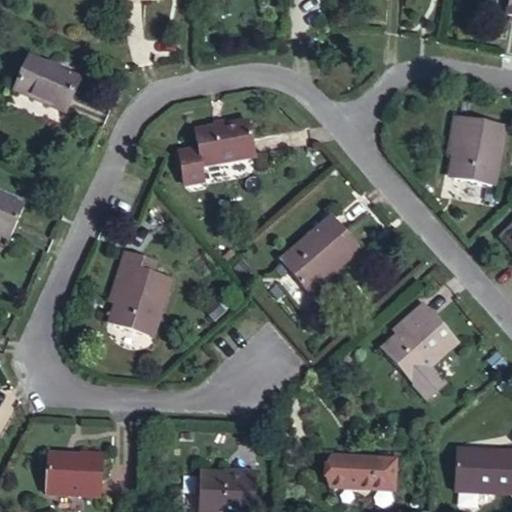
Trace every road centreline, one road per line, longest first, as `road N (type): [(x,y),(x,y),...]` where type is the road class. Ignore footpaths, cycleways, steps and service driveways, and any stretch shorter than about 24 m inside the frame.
road 1 (residential): [(265,356),(210,403),(59,396),(27,347),(135,99),(280,70),(338,132)]
road 2 (residential): [(338,132),(511,330)]
road 3 (residential): [(338,132),(420,59),(511,77)]
road 4 (unknown): [(216,83),(160,192)]
